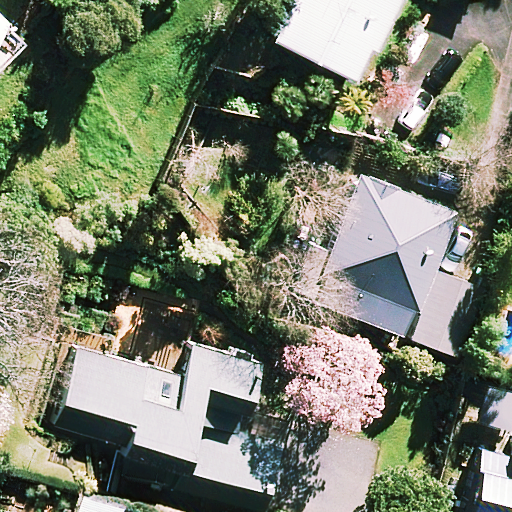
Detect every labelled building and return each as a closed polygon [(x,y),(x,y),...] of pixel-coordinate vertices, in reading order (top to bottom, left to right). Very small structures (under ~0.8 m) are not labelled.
[(385,0),(288,0),(270,39),(348,77),(385,0)] [(445,207),(353,174),(307,300),(452,353),(476,287),(423,267),(445,207)] [(251,360),(184,342),(175,375),(71,346),(50,424),(116,442),(113,452),(191,473),(185,492),(256,511),(276,440),(233,428),(251,360)] [(511,415),(511,393),(484,385),(473,418),(508,430),(511,415)] [(511,511),(511,431),(507,450),(474,442),(456,511),(511,511)] [(112,511),(86,503),(82,511),(112,511)]
